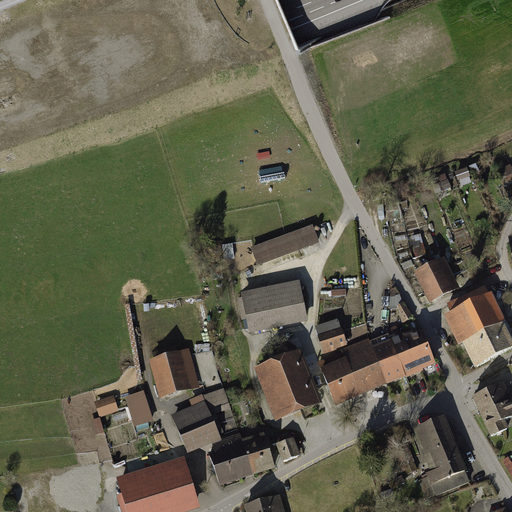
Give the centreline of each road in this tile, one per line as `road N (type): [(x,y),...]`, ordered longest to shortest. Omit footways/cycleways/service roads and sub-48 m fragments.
road 1 (motorway): [(0,114),(293,0)]
road 2 (residential): [(451,393),(326,447),(215,511)]
road 3 (unclassified): [(354,201),(268,0)]
road 4 (residential): [(451,393),(432,336),(354,201)]
road 5 (motorway): [(171,0),(0,62)]
road 6 (residential): [(511,498),(451,393)]
